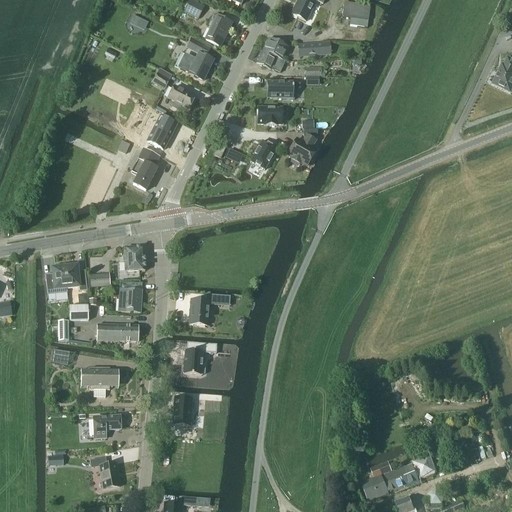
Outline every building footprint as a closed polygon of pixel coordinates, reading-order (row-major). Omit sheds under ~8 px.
[(190,0),(184,13),(197,20),(204,7),(190,0)] [(297,0),(291,15),(307,23),(317,2),(323,5),(325,0),(297,0)] [(112,4),(105,1),(102,7),(109,10),(112,4)] [(343,18),(350,19),(349,26),(366,29),(367,22),(368,22),(371,7),(345,3),(343,18)] [(220,48),(232,24),(216,16),(204,40),(220,48)] [(283,61),(288,48),(268,39),(262,52),(283,61)] [(187,56),(179,70),(188,74),(203,82),(213,61),(206,57),(210,49),(196,42),(191,40),(186,49),(188,50),(185,55),(187,56)] [(330,43),(298,45),(298,58),(330,55),(330,43)] [(285,62),(283,61),(262,52),(257,65),(270,71),(271,69),(280,73),(285,62)] [(510,95),(511,90),(511,60),(508,59),(504,66),(502,65),(492,86),(510,95)] [(320,68),(306,68),(306,78),(318,78),(320,78),(320,68)] [(157,75),(152,84),(153,84),(162,89),(165,90),(169,81),(162,77),(157,75)] [(318,78),(306,78),(306,86),(318,86),(318,78)] [(267,82),(266,99),(293,100),(293,83),(267,82)] [(174,87),(168,98),(174,102),(171,107),(179,111),(182,106),(189,109),(195,98),(174,87)] [(257,126),(283,126),(283,115),(282,115),(282,108),(257,108),(257,126)] [(148,142),(165,150),(178,124),(161,116),(148,142)] [(303,131),(314,130),(313,122),(302,122),(302,131),(303,131)] [(311,149),(317,139),(318,138),(317,130),(314,130),(303,131),(304,141),(303,144),(296,140),(287,156),(292,158),(291,160),(300,165),(301,163),(307,167),(308,166),(309,167),(312,161),(311,160),(316,151),(311,149)] [(264,171),(276,151),(262,143),(250,163),(264,171)] [(221,159),(226,148),(219,145),(214,156),(221,159)] [(143,150),(131,173),(137,176),(133,185),(145,192),(151,182),(152,182),(151,181),(153,177),(157,170),(154,168),(158,160),(142,152),(143,150)] [(230,151),(226,158),(234,162),(237,154),(230,151)] [(125,273),(140,272),(145,272),(144,250),(142,248),(124,249),(125,273)] [(198,254),(196,272),(205,273),(205,274),(208,274),(207,280),(229,281),(230,268),(222,267),(223,256),(198,254)] [(74,264),(64,265),(67,289),(79,288),(80,292),(87,291),(85,271),(78,272),(77,266),(74,267),(74,264)] [(52,275),(45,276),(47,296),(55,295),(67,293),(67,289),(64,265),(55,266),(55,269),(52,269),(52,275)] [(90,276),(91,287),(91,288),(110,287),(108,274),(90,276)] [(117,313),(125,313),(141,314),(142,291),(119,290),(117,313)] [(79,305),(88,304),(87,294),(78,295),(79,305)] [(190,300),(188,326),(208,327),(209,306),(229,308),(230,298),(208,296),(208,301),(190,300)] [(0,318),(12,316),(10,303),(0,304),(0,318)] [(88,307),(69,307),(69,322),(88,322),(88,307)] [(57,322),(58,342),(69,342),(68,322),(57,322)] [(138,343),(138,327),(97,325),(97,342),(138,343)] [(184,352),(183,376),(201,377),(201,376),(202,376),(204,375),(204,370),(203,368),(202,368),(203,354),(210,355),(210,349),(216,350),(216,346),(197,345),(196,353),(184,352)] [(67,366),(70,353),(53,351),(51,364),(67,366)] [(110,372),(110,369),(90,369),(90,371),(80,371),(81,388),(89,389),(89,391),(94,391),(94,398),(105,398),(105,391),(109,391),(109,389),(118,389),(118,372),(110,372)] [(174,399),(172,426),(190,428),(192,400),(174,399)] [(205,401),(204,411),(220,412),(220,402),(205,401)] [(94,440),(106,440),(106,432),(121,431),(120,417),(92,419),(94,440)] [(166,452),(165,466),(176,467),(175,477),(192,479),(193,475),(197,475),(198,466),(194,466),(195,452),(178,450),(177,453),(166,452)] [(55,457),(55,467),(63,466),(62,457),(55,457)] [(115,465),(105,466),(104,459),(89,462),(91,470),(99,469),(103,492),(119,489),(115,465)] [(419,483),(412,464),(392,472),(389,463),(371,470),(375,480),(362,485),(369,503),(419,483)] [(410,498),(395,503),(398,511),(413,511),(415,511),(410,498)] [(164,505),(163,511),(181,511),(181,507),(195,508),(209,509),(209,501),(195,500),(181,499),(181,506),(164,505)]
